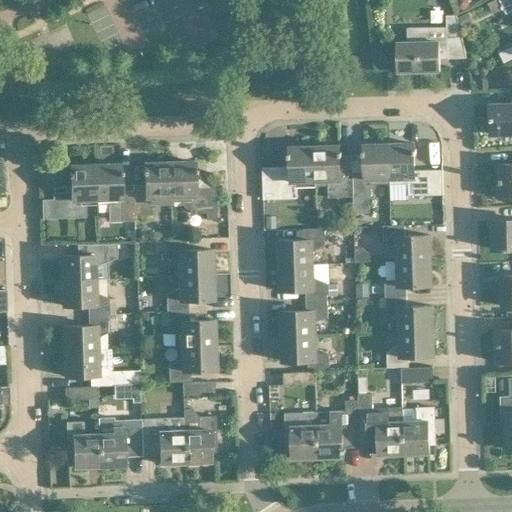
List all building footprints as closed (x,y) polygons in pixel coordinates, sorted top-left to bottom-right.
[(456,0),(456,4),(459,8),(464,9),(468,6),(468,1),(467,0),(456,0)] [(511,0),(499,0),(506,13),(511,10),(511,0)] [(458,16),(463,27),(473,22),(468,11),(458,16)] [(446,14),(447,38),(447,58),(466,57),(462,38),(456,14),(446,14)] [(428,41),(428,27),(407,28),(408,41),(396,42),(397,71),(440,70),(440,41),(428,41)] [(511,41),(500,44),(503,58),(511,55),(511,41)] [(477,76),(478,88),(488,87),(488,76),(477,76)] [(491,133),(511,133),(511,132),(511,103),(490,104),(491,133)] [(414,142),(389,143),(390,183),(409,183),(410,194),(428,194),(427,169),(415,170),(414,142)] [(365,171),(352,172),(353,196),(371,195),(371,184),(390,183),(389,143),(364,144),(365,171)] [(340,145),(315,146),(316,185),(335,185),(336,197),(353,196),(352,172),(341,172),(340,145)] [(279,198),(297,198),(297,186),(316,185),(315,146),(290,146),(290,174),(278,174),(279,198)] [(194,161),(169,162),(170,201),(181,201),(182,204),(186,207),(190,207),(190,213),(206,212),(207,219),(217,219),(216,187),(195,188),(194,161)] [(145,190),(134,190),(135,215),(152,214),(151,202),(170,201),(169,162),(144,163),(145,190)] [(120,163),(95,164),(97,204),(108,204),(108,220),(133,219),(133,215),(135,215),(134,190),(121,191),(120,163)] [(511,163),(500,164),(500,178),(500,197),(511,196),(511,163)] [(71,192),(59,193),(49,193),(50,211),(59,210),(59,217),(85,216),(85,204),(97,204),(95,164),(70,165),(71,192)] [(274,215),(266,215),(267,227),(275,227),(274,215)] [(493,248),(511,248),(511,219),(493,220),(493,248)] [(405,225),(383,225),(384,241),(398,248),(398,261),(431,259),(430,234),(405,235),(405,225)] [(279,240),(280,265),(312,264),(312,251),(326,245),(325,228),(304,229),(304,239),(279,240)] [(138,231),(136,235),(137,239),(141,241),(145,240),(147,237),(146,232),(143,230),(138,231)] [(186,239),(165,240),(165,256),(179,262),(179,275),(212,274),(211,249),(186,249),(186,239)] [(61,255),(62,280),(94,279),(94,267),(107,260),(107,243),(85,244),(86,254),(61,255)] [(355,246),(356,260),(370,259),(370,253),(365,250),(360,246),(355,246)] [(385,280),(385,296),(407,296),(406,285),(432,285),(431,259),(398,261),(398,273),(385,280)] [(326,263),(312,264),(280,265),(281,290),(306,289),(306,300),(327,299),(326,263)] [(166,294),(167,310),(188,310),(188,300),(213,299),(212,274),(179,275),(180,287),(166,294)] [(503,306),(511,305),(511,275),(502,276),(503,306)] [(94,279),(62,280),(62,305),(88,304),(88,315),(109,314),(109,298),(95,292),(94,279)] [(337,283),(328,283),(328,295),(337,295),(337,283)] [(365,283),(357,283),(358,297),(369,296),(368,287),(365,283)] [(407,296),(385,296),(386,313),(400,319),(400,331),(433,330),(432,305),(407,306),(407,296)] [(281,310),(282,336),(315,335),(314,322),(328,315),(327,299),(306,300),(306,310),(281,310)] [(188,310),(167,310),(167,327),(181,332),(182,345),(215,344),(214,319),(189,320),(188,310)] [(63,326),(64,351),(97,350),(96,337),(110,330),(109,314),(88,315),(88,325),(63,326)] [(497,361),(511,360),(511,328),(496,329),(497,361)] [(433,330),(400,331),(400,344),(387,351),(387,367),(401,367),(409,367),(408,356),(434,355),(433,330)] [(315,335),(282,336),(283,361),(308,360),(308,371),(315,371),(315,370),(330,369),(329,353),(315,347),(315,335)] [(215,344),(182,345),(182,358),(169,364),(169,381),(182,381),(182,382),(190,382),(190,370),(215,369),(215,344)] [(97,350),(64,351),(65,376),(90,375),(91,386),(96,386),(96,385),(112,385),(111,368),(97,362),(97,350)] [(433,366),(409,367),(401,367),(402,382),(433,381),(433,366)] [(284,385),(304,384),(316,383),(315,371),(308,371),(283,372),(284,385)] [(367,378),(359,379),(359,393),(368,392),(367,378)] [(214,381),(190,382),(182,382),(183,395),(214,393),(214,381)] [(0,405),(9,405),(8,382),(7,382),(7,386),(0,386),(0,405)] [(140,402),(139,383),(131,383),(132,402),(140,402)] [(65,400),(85,399),(97,398),(96,386),(91,386),(65,387),(65,400)] [(358,393),(358,398),(360,441),(378,440),(378,454),(404,453),(402,421),(402,408),(372,409),(372,392),(368,392),(359,393),(358,393)] [(346,410),(317,411),(318,457),(343,456),(343,441),(360,441),(358,398),(345,399),(346,410)] [(511,399),(501,400),(502,423),(503,423),(503,434),(507,434),(508,447),(511,447),(511,399)] [(418,420),(402,421),(404,453),(429,452),(429,438),(435,438),(435,433),(434,419),(434,407),(417,407),(418,420)] [(184,417),(184,429),(185,462),(211,461),(210,447),(216,446),(215,415),(198,416),(192,408),(183,409),(184,417)] [(317,411),(302,412),(285,413),(286,444),(292,443),(293,458),(318,457),(317,411)] [(184,429),(184,417),(140,419),(142,450),(159,449),(160,463),(185,462),(184,429)] [(445,418),(434,419),(435,433),(445,433),(445,418)] [(113,432),(98,433),(99,466),(125,465),(124,450),(142,450),(140,419),(112,420),(113,432)] [(84,434),(83,421),(66,422),(67,453),(73,452),(74,467),(99,466),(98,433),(84,434)]
